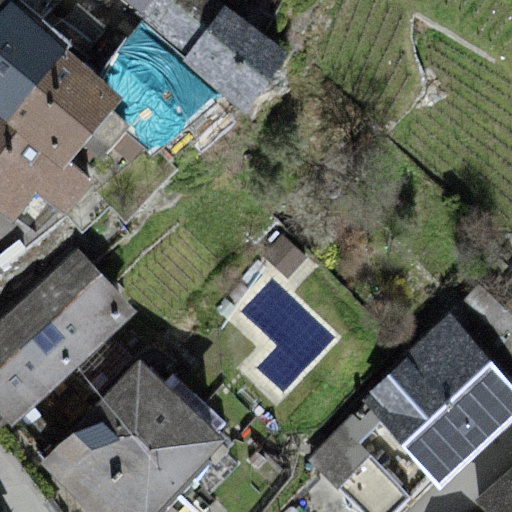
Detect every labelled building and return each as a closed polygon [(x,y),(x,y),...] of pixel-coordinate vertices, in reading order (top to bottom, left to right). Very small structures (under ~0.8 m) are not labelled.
[(0,115),(3,118),(67,47),(14,0),(6,0),(0,6),(0,115)] [(149,0),(123,0),(140,12),(149,0)] [(149,0),(140,12),(181,51),(217,0),(149,0)] [(284,45),(225,2),(181,59),(243,109),(284,45)] [(215,92),(139,25),(98,74),(121,96),(112,106),(131,123),(150,139),(153,142),(215,92)] [(121,96),(98,74),(67,47),(3,118),(15,128),(60,167),(68,158),(81,142),(112,106),(121,96)] [(112,143),(131,123),(112,106),(81,142),(99,157),(112,143)] [(132,160),(150,139),(131,123),(112,143),(132,160)] [(93,179),(68,158),(60,167),(15,128),(8,136),(0,129),(0,211),(13,220),(34,191),(65,212),(93,179)] [(307,254),(283,232),(263,254),(287,276),(307,254)] [(76,250),(0,321),(0,401),(11,414),(130,311),(76,250)] [(511,365),(511,258),(509,254),(457,302),(483,330),(480,332),(511,365)] [(431,477),(438,484),(511,416),(511,384),(448,314),(358,397),(363,403),(431,477)] [(140,360),(42,462),(94,511),(158,511),(226,442),(140,360)] [(394,511),(431,477),(363,403),(309,455),(363,511),(394,511)] [(511,511),(511,466),(475,498),(488,511),(511,511)]
